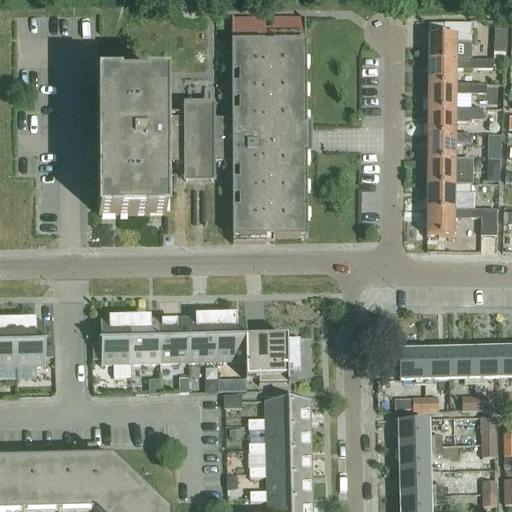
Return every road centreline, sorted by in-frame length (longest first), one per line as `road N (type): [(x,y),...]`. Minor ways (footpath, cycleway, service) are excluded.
road 1 (residential): [(71,269),(351,269)]
road 2 (residential): [(351,269),(355,511)]
road 3 (residential): [(392,272),(386,32)]
road 4 (residential): [(71,269),(68,43)]
road 5 (residential): [(392,272),(511,276)]
